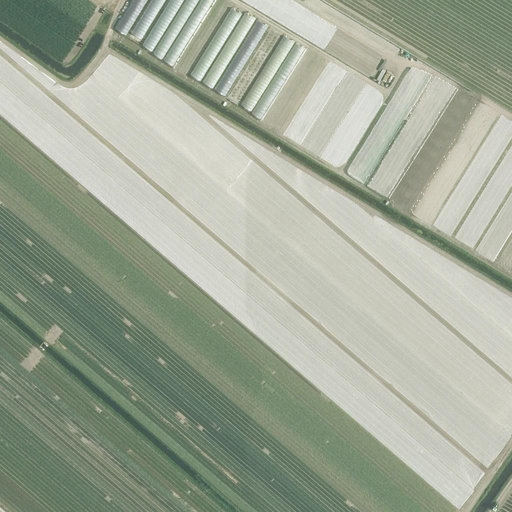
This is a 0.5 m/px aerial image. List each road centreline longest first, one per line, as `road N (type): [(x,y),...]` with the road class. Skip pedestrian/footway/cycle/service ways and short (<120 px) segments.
road 1 (track): [(253,138),(105,49)]
road 2 (track): [(105,49),(67,84),(0,36)]
